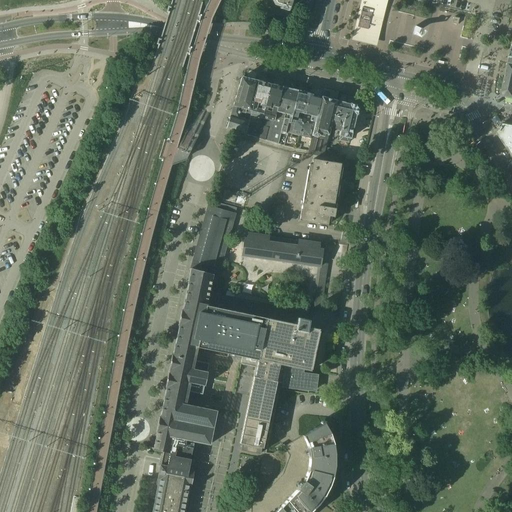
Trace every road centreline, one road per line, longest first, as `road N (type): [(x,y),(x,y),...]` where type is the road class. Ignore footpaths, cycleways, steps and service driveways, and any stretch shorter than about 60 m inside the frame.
road 1 (residential): [(120,511),(161,316),(235,54)]
road 2 (secondary): [(398,93),(360,301),(364,511)]
